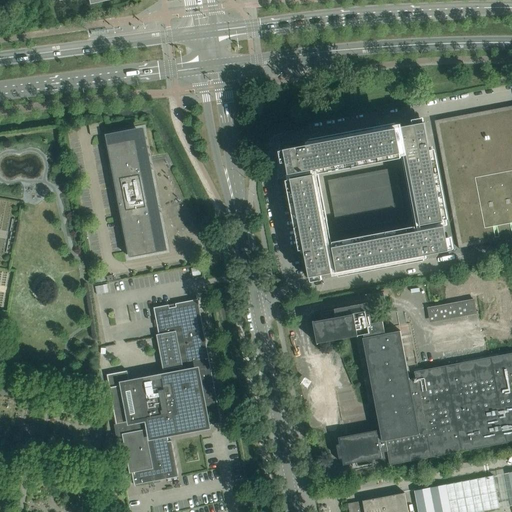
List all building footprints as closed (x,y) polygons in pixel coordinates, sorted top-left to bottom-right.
[(511,105),(434,120),(458,249),(511,238),(511,105)] [(424,122),(401,127),(420,225),(443,221),(424,122)] [(167,249),(143,127),(106,135),(108,141),(107,141),(129,257),(161,251),(167,249)] [(397,128),(285,149),(289,174),(401,152),(397,128)] [(313,174),(290,178),(309,277),(332,273),(313,174)] [(387,236),(332,247),(337,272),(392,261),(411,258),(449,251),(444,226),(406,233),(387,236)] [(511,431),(511,339),(423,357),(416,374),(404,310),(376,315),(371,287),(314,298),(321,335),(361,327),(365,318),(383,412),(339,421),(346,457),(397,447),(389,441),(396,426),(440,417),(435,391),(444,381),(448,383),(454,368),(458,389),(466,371),(470,393),(463,395),(485,404),(488,422),(477,418),(463,433),(465,440),(511,431)] [(478,287),(429,295),(432,313),(440,311),(442,318),(450,317),(452,327),(483,321),(478,287)] [(200,392),(215,389),(211,368),(210,363),(197,294),(196,294),(197,299),(175,304),(169,305),(154,308),(165,367),(179,365),(180,374),(141,381),(130,384),(127,371),(107,375),(119,437),(125,436),(134,485),(178,477),(171,441),(168,441),(166,434),(192,429),(206,426),(203,407),(200,392)] [(450,511),(445,484),(413,490),(417,511),(450,511)] [(407,511),(404,493),(362,501),(347,504),(349,511),(407,511)]
